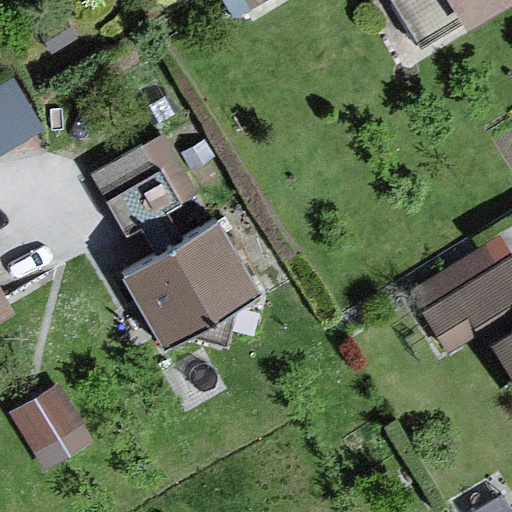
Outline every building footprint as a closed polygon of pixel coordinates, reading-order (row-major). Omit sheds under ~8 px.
[(448,0),(460,18),(490,0),(448,0)] [(59,10),(35,27),(50,48),(74,32),(59,10)] [(0,34),(0,65),(14,58),(0,34)] [(11,74),(0,80),(0,146),(40,124),(11,74)] [(162,130),(90,169),(123,231),(196,192),(162,130)] [(252,282),(212,215),(120,269),(159,336),(252,282)] [(511,254),(511,252),(420,308),(445,349),(475,331),(483,345),(489,342),(484,335),(511,317),(511,254)] [(489,342),(511,379),(511,317),(484,335),(489,342)] [(56,379),(8,407),(43,465),(91,437),(56,379)]
